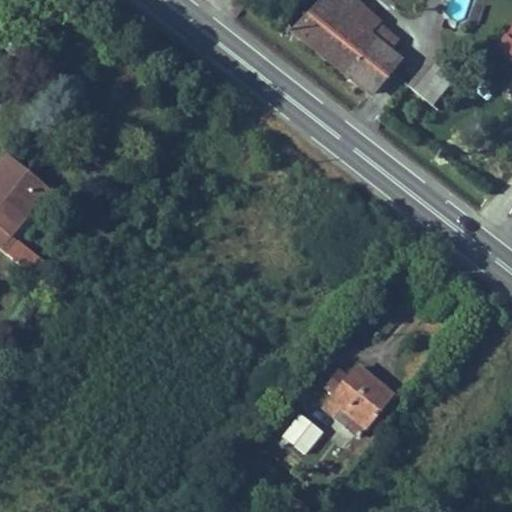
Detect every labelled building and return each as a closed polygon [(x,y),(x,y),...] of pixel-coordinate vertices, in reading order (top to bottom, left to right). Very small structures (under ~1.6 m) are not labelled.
[(366,34),(346,18),(358,3),(354,0),(321,0),(292,31),(335,65),(370,94),(398,60),(366,34)] [(366,34),(378,19),(358,3),(346,18),(366,34)] [(511,24),(493,50),(511,64),(511,24)] [(431,105),(454,78),(436,64),(414,92),(431,105)] [(0,180),(15,162),(8,156),(0,165),(0,180)] [(9,236),(48,189),(15,162),(0,180),(0,250),(37,281),(48,268),(9,236)] [(366,429),(392,396),(356,367),(347,379),(339,373),(327,388),(335,394),(323,409),(334,418),(341,409),(346,413),(342,417),(350,424),(354,419),(366,429)] [(366,429),(354,419),(350,424),(342,417),(346,413),(341,409),(334,418),(359,438),(366,429)] [(304,455),(322,433),(300,416),(283,437),(304,455)]
